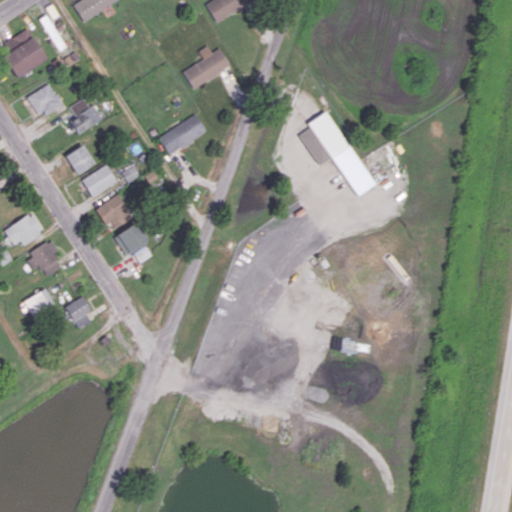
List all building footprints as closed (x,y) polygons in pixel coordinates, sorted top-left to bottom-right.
[(76,0),(71,3),(83,21),(115,0),(76,0)] [(205,0),(203,1),(215,21),(250,0),(205,0)] [(0,43),(0,44),(5,52),(0,54),(14,77),(45,58),(26,27),(0,43)] [(219,47),(210,52),(206,45),(197,50),(202,59),(181,70),(191,88),(229,66),(219,47)] [(59,103),(47,83),(25,96),(37,116),(59,103)] [(100,120),(94,106),(67,118),(74,133),(100,120)] [(355,195),(373,185),(326,110),(306,122),(309,127),(298,134),(317,165),(331,157),(355,195)] [(166,152),(205,134),(196,115),(157,133),(166,152)] [(64,154),(75,173),(93,163),(82,144),(64,154)] [(115,181),(105,164),(80,179),(91,196),(115,181)] [(138,175),(131,164),(120,171),(126,182),(138,175)] [(113,227),(131,217),(117,193),(93,207),(103,224),(109,220),(113,227)] [(2,229),(11,244),(18,240),(21,244),(42,231),(30,212),(2,229)] [(113,234),(124,255),(145,244),(134,223),(113,234)] [(24,256),(32,269),(39,265),(46,275),(60,266),(52,253),(57,250),(50,239),(24,256)] [(151,255),(144,245),(132,252),(138,263),(151,255)] [(0,252),(0,265),(11,259),(5,249),(0,252)] [(32,316),(53,302),(43,287),(22,301),(32,316)] [(90,321),(85,312),(90,309),(81,295),(64,306),(78,328),(90,321)]
